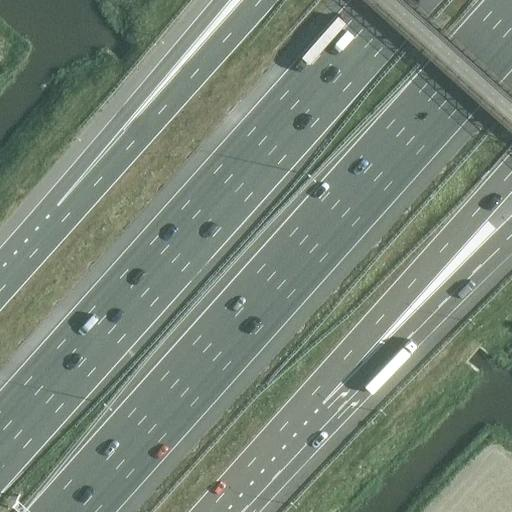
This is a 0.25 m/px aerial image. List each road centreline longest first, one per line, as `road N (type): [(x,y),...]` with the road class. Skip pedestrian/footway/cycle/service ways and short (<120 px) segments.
road 1 (motorway): [(76,511),(511,24)]
road 2 (motorway): [(388,0),(0,433)]
road 3 (motorway): [(312,394),(511,171)]
road 4 (motorway): [(256,0),(63,216)]
road 5 (motorway): [(229,0),(63,216)]
road 6 (motorway): [(312,394),(511,235)]
road 7 (motorway): [(207,511),(312,394)]
